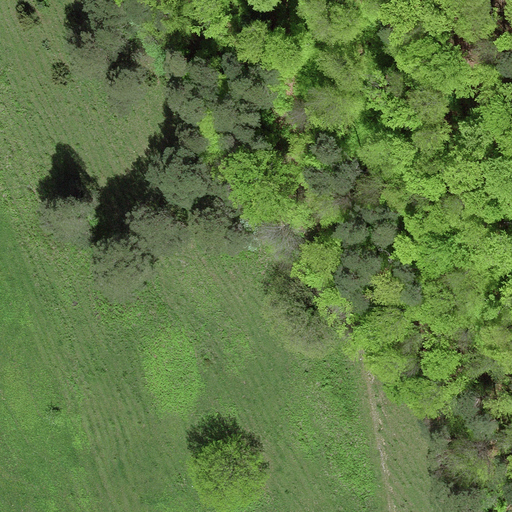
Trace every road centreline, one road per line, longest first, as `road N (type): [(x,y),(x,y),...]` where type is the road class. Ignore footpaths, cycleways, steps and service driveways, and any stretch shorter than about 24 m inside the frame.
road 1 (track): [(386,511),(314,181),(201,0)]
road 2 (track): [(511,177),(442,0)]
